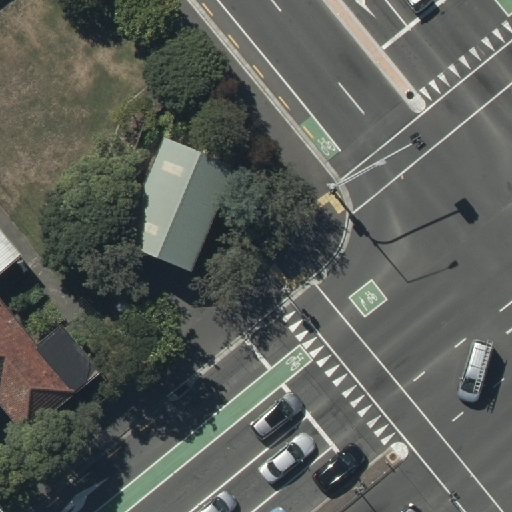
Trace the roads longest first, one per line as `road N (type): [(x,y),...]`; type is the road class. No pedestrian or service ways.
road 1 (secondary): [(189,511),(506,252)]
road 2 (primary): [(506,252),(307,0)]
road 3 (secondary): [(511,425),(404,511)]
